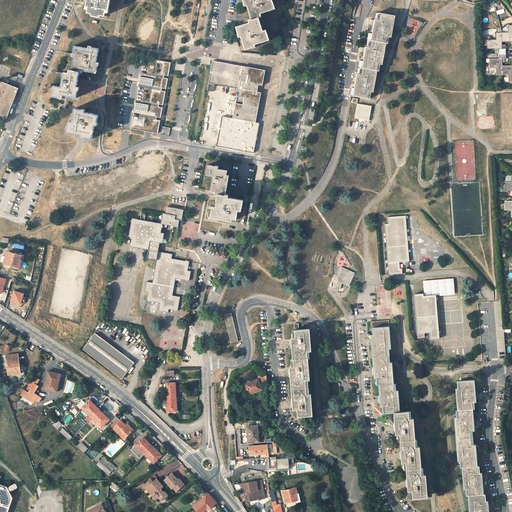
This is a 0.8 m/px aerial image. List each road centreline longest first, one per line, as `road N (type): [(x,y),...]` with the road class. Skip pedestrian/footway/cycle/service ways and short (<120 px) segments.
road 1 (residential): [(290,165),(157,142),(64,165),(1,155)]
road 2 (residential): [(404,511),(319,322),(260,298)]
road 3 (tertiary): [(195,462),(122,397),(0,310)]
road 4 (unclassified): [(290,165),(327,0)]
road 5 (unclassified): [(63,0),(1,155)]
road 6 (unclassified): [(207,361),(216,299),(266,210)]
road 7 (residential): [(260,298),(269,308),(277,409),(306,439)]
road 8 (residential): [(494,370),(490,441),(505,511)]
